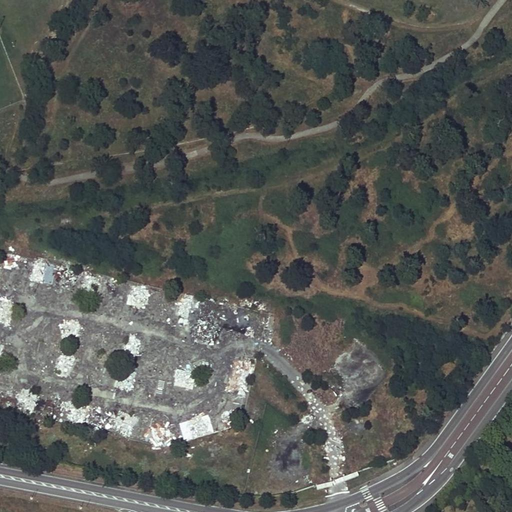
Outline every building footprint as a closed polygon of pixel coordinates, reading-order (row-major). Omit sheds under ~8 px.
[(51,285),(55,265),(36,261),(32,281),(51,285)] [(124,315),(128,307),(116,301),(112,309),(124,315)] [(68,339),(66,320),(43,323),(45,342),(68,339)] [(137,354),(138,336),(131,335),(129,354),(137,354)] [(246,382),(250,361),(239,359),(235,380),(246,382)] [(192,388),(193,378),(176,376),(175,386),(192,388)] [(241,408),(242,400),(222,396),(221,404),(241,408)] [(118,433),(126,435),(132,416),(124,413),(118,433)] [(182,442),(214,435),(210,415),(178,422),(182,442)] [(156,422),(140,418),(137,435),(153,438),(156,422)]
